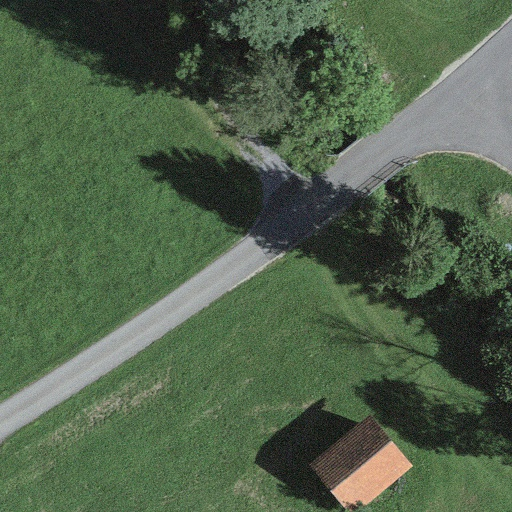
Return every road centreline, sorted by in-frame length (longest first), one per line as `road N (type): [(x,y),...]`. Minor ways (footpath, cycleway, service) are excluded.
road 1 (unclassified): [(0,415),(295,222),(452,97),(511,38)]
road 2 (track): [(295,222),(125,0)]
